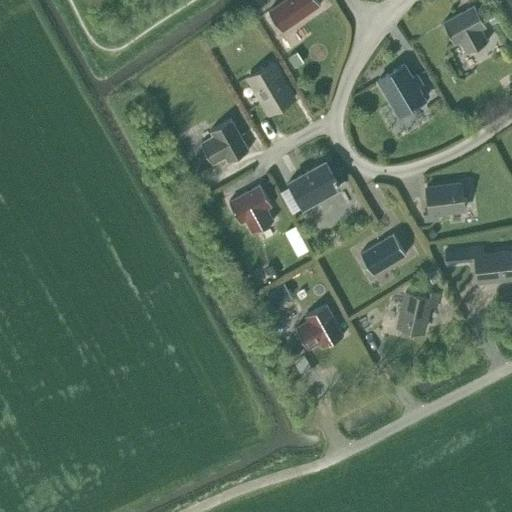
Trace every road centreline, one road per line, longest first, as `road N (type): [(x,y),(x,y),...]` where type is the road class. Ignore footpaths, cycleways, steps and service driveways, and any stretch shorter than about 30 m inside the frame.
road 1 (residential): [(511,116),(435,160),(388,172),(347,159),(336,121)]
road 2 (residential): [(322,462),(511,367)]
